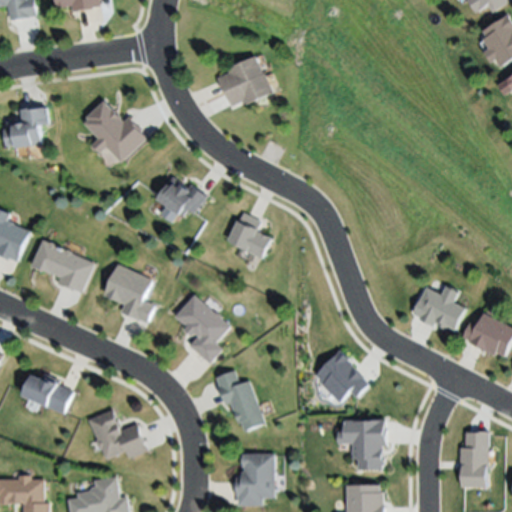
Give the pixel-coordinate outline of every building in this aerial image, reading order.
[(0,0),(36,0),(39,17),(14,21),(11,6),(0,8),(0,0)] [(57,0),(102,0),(103,8),(75,11),(74,6),(58,8),(57,0)] [(511,0),(511,3),(494,14),(491,8),(480,15),(471,0),(511,0)] [(257,56),(275,93),(249,106),(246,100),(233,106),(220,79),(232,73),(230,69),(257,56)] [(152,139),(123,163),(111,148),(103,155),(95,145),(101,139),(88,123),(92,120),(89,117),(108,101),(127,123),(133,117),(152,139)] [(49,108),(51,123),(42,125),(44,145),(19,148),(18,146),(9,147),(7,133),(17,132),(16,127),(27,125),(25,111),(49,108)] [(210,197),(196,214),(190,208),(182,217),(160,199),(178,177),(192,189),(195,185),(210,197)] [(33,232),(19,262),(0,253),(0,207),(14,214),(11,221),(33,232)] [(263,258),(230,242),(245,213),(261,222),(257,230),(273,238),(263,258)] [(97,263),(84,294),(61,283),(63,279),(36,267),(47,241),(97,263)] [(121,265),(155,281),(146,300),(156,305),(147,323),(123,312),(126,306),(106,296),(121,265)] [(452,338),(465,312),(453,307),(458,296),(445,290),(441,298),(425,291),(412,318),(452,338)] [(230,326),(214,344),(221,350),(209,363),(190,346),(197,338),(194,335),(192,337),(184,330),(186,327),(175,317),(196,295),(230,326)] [(491,317),(511,327),(511,352),(508,361),(468,342),(476,325),(484,329),(491,317)] [(264,423),(243,431),(240,423),(236,424),(229,405),(225,406),(215,379),(235,371),(240,385),(248,382),(264,423)] [(75,393),(64,414),(51,407),(48,407),(25,395),(35,376),(44,380),(47,373),(62,381),(60,385),(75,393)] [(91,421),(114,412),(122,431),(137,425),(148,451),(129,458),(126,451),(107,459),(91,421)] [(381,474),(382,424),(335,424),(335,448),(352,448),(351,474),(381,474)] [(273,455),(273,497),(261,498),(261,506),(237,506),(236,472),(243,472),(242,467),(240,467),(240,455),(273,455)] [(0,480),(21,480),(22,476),(34,476),(34,480),(45,481),(45,504),(50,504),(49,511),(24,511),(25,505),(2,504),(3,496),(0,496),(0,480)] [(95,481),(115,478),(119,499),(126,498),(128,511),(71,511),(70,500),(79,499),(78,494),(89,492),(92,488),(96,487),(95,481)] [(380,511),(380,489),(344,489),(344,511),(380,511)]
